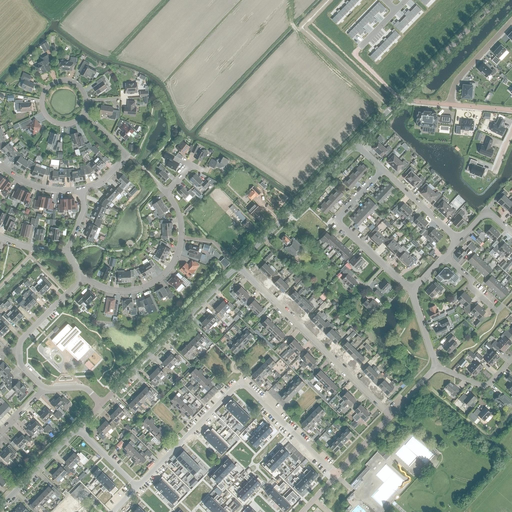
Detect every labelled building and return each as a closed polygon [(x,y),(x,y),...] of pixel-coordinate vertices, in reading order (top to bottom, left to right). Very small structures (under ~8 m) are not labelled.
[(188,0),(181,0),(176,5),(182,11),(190,2),(188,0)] [(229,0),(221,0),(217,5),(222,10),(231,1),(229,0)] [(255,0),(251,0),(245,7),(251,12),(259,3),(255,0)] [(346,4),(340,11),(345,15),(353,7),(349,2),(347,1),(345,3),(346,4)] [(379,2),(369,13),(373,17),(379,11),(381,13),(384,11),(386,13),(388,11),(386,9),(379,2)] [(404,10),(402,12),(406,17),(410,21),(421,10),(417,6),(410,12),(408,10),(406,12),(404,10)] [(210,7),(202,16),(207,22),(216,13),(210,7)] [(290,9),(282,17),(288,23),(296,14),(290,9)] [(338,13),(332,20),(336,24),(345,15),(340,11),(339,10),(337,12),(338,13)] [(241,11),(232,20),(238,25),(246,16),(241,11)] [(369,13),(358,24),(363,28),(369,22),(371,24),(373,22),(375,24),(377,22),(375,20),(373,17),(369,13)] [(393,21),(391,23),(393,25),(400,32),(410,21),(406,17),(400,23),(398,21),(395,23),(393,21)] [(278,22),(269,30),(275,36),(283,27),(278,22)] [(358,24),(347,35),(352,39),(358,33),(360,35),(363,32),(365,35),(367,32),(365,30),(363,28),(358,24)] [(230,27),(222,35),(227,41),(236,32),(230,27)] [(393,33),(386,39),(391,44),(399,35),(395,31),(394,29),(392,31),(393,33)] [(265,35),(256,44),(262,49),(270,41),(265,35)] [(384,41),(378,48),(382,52),(391,44),(386,39),(385,38),(383,40),(384,41)] [(51,49),(47,42),(41,45),(44,52),(51,49)] [(498,58),(506,50),(501,45),(493,54),(496,56),(492,60),(496,65),(500,60),(498,58)] [(376,50),(369,57),(374,61),(382,52),(378,48),(377,47),(375,49),(376,50)] [(41,70),(43,73),(50,69),(47,64),(51,62),(47,55),(41,58),(43,61),(38,64),(39,65),(35,67),(38,72),(41,70)] [(59,64),(59,66),(59,67),(60,67),(60,69),(72,71),(73,65),(76,65),(77,58),(71,57),(70,62),(65,62),(65,61),(64,60),(62,60),(62,61),(61,61),(60,63),(59,64)] [(91,69),(88,67),(89,64),(84,61),(81,66),(84,68),(80,74),(86,78),(87,76),(92,79),(93,77),(95,78),(98,74),(96,72),(96,71),(91,68),(91,69)] [(486,77),(490,73),(492,76),(496,71),(493,69),(491,71),(483,63),(478,69),(486,77)] [(31,92),(34,85),(29,82),(30,79),(24,77),(23,80),(25,81),(22,88),(31,92)] [(99,84),(93,88),(98,95),(107,88),(104,84),(106,82),(103,77),(97,81),(99,84)] [(475,83),(470,83),(469,83),(470,83),(470,86),(469,86),(463,85),(462,98),(471,98),(472,86),(475,87),(475,83)] [(126,85),(126,93),(137,93),(137,84),(126,85)] [(149,97),(148,86),(145,86),(145,91),(140,92),(140,97),(149,97)] [(32,111),(31,103),(27,104),(27,103),(23,103),(22,100),(15,101),(15,104),(20,104),(21,112),(27,112),(27,111),(32,111)] [(136,108),(134,108),(135,102),(128,102),(128,107),(124,107),(124,114),(130,115),(129,116),(136,117),(136,108)] [(117,119),(118,114),(116,114),(116,112),(112,112),(113,108),(101,106),(100,114),(109,116),(108,119),(111,119),(115,120),(115,119),(117,119)] [(424,113),(418,112),(418,115),(417,115),(416,123),(417,123),(417,126),(423,127),(423,123),(429,124),(429,127),(435,128),(435,125),(437,125),(437,119),(440,120),(440,123),(451,124),(451,117),(440,116),(440,118),(437,118),(437,117),(436,117),(436,114),(431,113),(431,112),(424,111),(424,113)] [(494,123),(491,131),(502,136),(505,128),(501,127),(502,125),(503,125),(505,121),(499,118),(496,124),(494,123)] [(40,124),(39,124),(38,122),(35,120),(32,122),(30,119),(20,124),(23,131),(30,127),(34,134),(42,127),(40,124)] [(125,140),(134,132),(127,125),(129,122),(120,120),(118,125),(120,127),(119,128),(123,132),(120,135),(125,140)] [(456,126),(456,134),(460,134),(461,129),(464,130),(464,131),(469,131),(469,130),(473,130),(473,121),(461,120),(461,126),(456,126)] [(51,133),(48,143),(54,145),(53,149),(59,150),(61,143),(56,142),(58,135),(55,135),(55,134),(51,133)] [(78,133),(71,135),(74,144),(78,143),(79,147),(85,145),(83,138),(82,136),(79,137),(78,133)] [(0,146),(4,144),(6,143),(4,141),(6,140),(6,139),(8,138),(7,135),(4,136),(3,134),(0,136),(0,146)] [(380,144),(383,141),(381,139),(382,139),(379,136),(374,142),(377,144),(372,149),(377,153),(383,146),(380,144)] [(493,141),(487,139),(484,146),(482,146),(479,153),(490,158),(493,150),(490,149),(493,141)] [(193,147),(191,145),(190,147),(182,141),(179,145),(176,149),(184,155),(188,149),(191,151),(193,147)] [(4,144),(0,146),(0,150),(1,151),(1,150),(5,155),(13,148),(11,146),(13,145),(11,142),(9,144),(9,143),(7,145),(6,143),(4,144)] [(388,155),(392,150),(388,146),(386,149),(383,146),(377,153),(381,157),(386,153),(388,155)] [(13,148),(5,155),(9,159),(8,160),(11,163),(14,159),(19,153),(17,152),(13,148)] [(207,151),(204,150),(202,151),(201,152),(198,150),(194,158),(200,161),(203,156),(204,157),(206,156),(208,154),(207,151)] [(174,157),(168,154),(166,152),(163,158),(169,161),(167,166),(175,170),(179,164),(172,160),(174,157)] [(387,162),(392,167),(399,160),(394,155),(395,154),(393,152),(389,156),(391,158),(387,162)] [(19,153),(14,159),(17,161),(14,165),(19,169),(25,160),(22,158),(23,156),(19,153)] [(96,159),(94,162),(101,169),(105,164),(102,161),(104,159),(98,153),(96,155),(94,157),(96,159)] [(218,160),(216,160),(216,161),(211,159),(208,165),(214,168),(214,167),(215,168),(217,167),(218,168),(220,168),(222,167),(223,166),(225,167),(229,160),(223,157),(222,160),(221,159),(219,159),(218,160)] [(27,162),(25,160),(19,169),(24,172),(27,167),(30,170),(33,163),(29,159),(27,162)] [(471,159),(466,171),(470,173),(481,177),(484,169),(476,165),(477,162),(471,159)] [(402,162),(399,160),(392,167),(397,171),(400,167),(403,170),(408,164),(404,160),(402,162)] [(89,162),(86,166),(90,173),(93,170),(97,173),(101,169),(94,162),(91,164),(89,162)] [(33,163),(30,170),(34,171),(32,176),(37,178),(40,168),(37,167),(38,164),(36,164),(33,163)] [(358,167),(365,173),(368,169),(362,163),(358,167)] [(161,171),(157,175),(164,182),(168,178),(163,173),(166,170),(160,165),(158,168),(161,171)] [(84,174),(90,173),(86,166),(80,167),(81,170),(78,171),(80,181),(86,180),(84,174)] [(40,168),(37,178),(42,180),(44,175),(48,176),(49,168),(46,167),(46,170),(40,168)] [(365,173),(358,167),(354,171),(361,177),(365,173)] [(404,178),(409,183),(416,176),(413,173),(415,170),(411,167),(406,172),(408,174),(404,178)] [(52,182),(58,182),(59,172),(53,171),(53,169),(50,168),(49,176),(53,176),(52,182)] [(65,177),(69,177),(68,170),(63,169),(63,172),(59,172),(58,182),(64,183),(65,177)] [(74,169),(68,170),(69,177),(73,177),(74,182),(80,181),(78,171),(74,171),(74,169)] [(361,177),(354,171),(351,175),(357,181),(361,177)] [(197,187),(197,186),(198,187),(200,187),(202,185),(205,189),(210,184),(212,186),(216,182),(209,178),(206,180),(204,182),(195,174),(190,180),(197,187)] [(357,181),(351,175),(347,179),(353,185),(357,181)] [(123,176),(118,180),(122,184),(119,187),(123,191),(126,188),(131,183),(129,182),(123,176)] [(419,178),(416,176),(409,183),(414,187),(416,185),(418,187),(425,180),(421,176),(419,178)] [(353,185),(347,179),(343,183),(350,189),(353,185)] [(11,184),(6,180),(0,187),(0,188),(3,191),(1,193),(3,195),(5,197),(11,190),(9,188),(11,184)] [(384,185),(391,191),(394,188),(387,182),(384,185)] [(420,193),(425,198),(432,191),(427,186),(428,185),(426,183),(422,187),(424,189),(420,193)] [(381,188),(388,194),(391,191),(384,185),(381,188)] [(112,186),(108,191),(115,198),(119,193),(120,194),(123,191),(119,187),(116,190),(112,186)] [(257,198),(261,194),(253,186),(249,190),(251,192),(256,196),(257,198)] [(14,191),(10,199),(19,203),(20,201),(25,191),(18,188),(17,193),(14,191)] [(183,188),(178,193),(184,199),(189,194),(192,198),(195,195),(190,190),(188,192),(183,188)] [(333,192),(340,198),(344,194),(337,188),(333,192)] [(379,191),(385,197),(388,194),(381,188),(379,191)] [(25,191),(20,201),(26,203),(26,205),(25,206),(28,208),(29,206),(32,199),(29,198),(31,194),(25,191)] [(104,196),(100,200),(104,202),(109,206),(112,203),(111,202),(115,198),(108,191),(103,195),(104,196)] [(376,194),(382,201),(385,197),(379,191),(376,194)] [(432,191),(425,198),(430,202),(434,198),(436,200),(441,195),(437,191),(435,193),(432,191)] [(497,202),(502,206),(508,200),(505,197),(508,194),(504,191),(500,195),(502,197),(497,202)] [(340,198),(333,192),(330,196),(336,202),(340,198)] [(380,204),(382,201),(376,194),(373,197),(380,204)] [(336,202),(330,196),(326,200),(332,206),(336,202)] [(44,208),(46,198),(39,197),(38,201),(35,200),(33,209),(39,210),(39,207),(44,208)] [(441,213),(448,206),(445,203),(447,200),(443,197),(438,202),(440,204),(436,208),(441,213)] [(52,199),(46,198),(44,208),(48,209),(47,212),(50,212),(49,213),(52,214),(54,204),(51,203),(52,199)] [(68,210),(68,199),(61,200),(61,204),(58,204),(58,213),(64,213),(64,210),(68,210)] [(74,199),(68,199),(68,210),(72,209),(73,212),(75,212),(78,212),(77,203),(75,204),(74,199)] [(365,203),(373,210),(377,206),(369,199),(365,203)] [(97,205),(95,210),(104,214),(106,209),(107,209),(108,209),(110,210),(111,208),(109,207),(109,206),(104,202),(100,200),(98,205),(97,205)] [(164,205),(160,200),(156,202),(155,200),(149,203),(151,206),(152,205),(156,210),(164,205)] [(332,206),(326,200),(322,204),(329,210),(332,206)] [(511,206),(511,200),(511,202),(508,200),(502,206),(507,210),(511,206)] [(258,212),(261,209),(255,203),(248,211),(253,217),(259,222),(263,217),(258,212)] [(361,207),(370,214),(373,210),(365,203),(361,207)] [(329,210),(322,204),(318,208),(325,214),(329,210)] [(408,208),(404,204),(400,208),(397,206),(392,212),(395,214),(396,213),(400,217),(402,215),(408,208)] [(164,205),(156,210),(159,215),(158,216),(160,219),(165,215),(163,213),(167,210),(164,205)] [(243,222),(241,224),(250,233),(255,228),(238,211),(233,206),(229,209),(235,214),(243,222)] [(453,210),(448,206),(441,213),(446,217),(450,213),(452,215),(456,211),(454,209),(453,210)] [(358,211),(366,218),(370,214),(361,207),(358,211)] [(408,208),(402,215),(406,219),(412,211),(408,208)] [(95,210),(92,216),(97,218),(95,222),(101,224),(103,220),(101,220),(104,214),(95,210)] [(458,228),(464,221),(461,218),(465,214),(461,210),(453,218),(456,220),(453,224),(458,228)] [(354,215),(362,222),(366,218),(358,211),(354,215)] [(4,222),(3,224),(6,225),(4,229),(10,232),(14,223),(16,219),(12,218),(7,215),(4,222)] [(358,226),(362,222),(354,215),(350,219),(358,226)] [(424,220),(420,216),(415,221),(412,218),(408,222),(411,225),(413,223),(417,227),(424,220)] [(162,224),(163,230),(172,229),(172,223),(167,224),(167,220),(160,221),(160,224),(162,224)] [(428,223),(424,220),(417,227),(422,231),(428,223)] [(89,224),(86,229),(96,233),(98,228),(99,228),(101,224),(95,222),(94,226),(89,224)] [(31,226),(23,224),(20,236),(28,237),(31,226)] [(485,234),(489,238),(496,231),(492,227),(485,234)] [(374,243),(381,235),(377,231),(378,230),(376,228),(372,232),(374,234),(370,239),(374,243)] [(37,229),(35,239),(43,241),(45,230),(37,229)] [(50,239),(59,240),(59,235),(62,235),(63,231),(60,231),(60,230),(52,229),(50,239)] [(96,233),(86,229),(84,235),(89,237),(87,241),(93,243),(94,239),(93,239),(96,233)] [(172,229),(163,230),(163,236),(161,236),(161,240),(168,239),(168,236),(173,236),(172,229)] [(431,240),(432,240),(438,233),(434,229),(430,234),(427,231),(423,236),(429,242),(431,240)] [(496,231),(489,238),(494,242),(500,235),(496,231)] [(323,243),(330,236),(326,233),(320,240),(323,243)] [(428,244),(432,248),(434,246),(431,244),(433,242),(436,244),(442,237),(438,233),(432,240),(428,244)] [(285,235),(280,240),(287,246),(284,249),(294,258),(303,248),(294,239),(292,237),(290,240),(285,235)] [(330,236),(323,243),(324,244),(325,242),(328,245),(335,238),(332,235),(330,236)] [(389,239),(387,237),(385,239),(381,235),(374,243),(378,247),(383,242),(385,244),(388,240),(389,239)] [(389,239),(388,240),(390,242),(386,247),(390,251),(397,244),(393,240),(394,238),(392,236),(389,239)] [(335,238),(328,245),(331,248),(338,241),(335,238)] [(161,245),(158,251),(167,255),(170,249),(165,247),(167,244),(161,241),(159,244),(161,245)] [(338,241),(331,248),(335,251),(341,244),(338,241)] [(477,248),(471,242),(467,247),(473,252),(477,248)] [(494,248),(492,250),(495,253),(496,252),(500,256),(502,254),(509,247),(504,243),(500,248),(497,245),(494,248)] [(341,244),(335,251),(338,254),(345,247),(341,244)] [(397,244),(390,251),(394,255),(399,250),(401,252),(405,248),(403,246),(401,247),(397,244)] [(199,248),(189,246),(188,252),(194,254),(193,258),(200,260),(202,253),(198,252),(199,248)] [(345,247),(338,254),(342,257),(348,250),(345,247)] [(502,254),(500,256),(502,258),(504,256),(506,258),(511,251),(511,250),(509,247),(502,254)] [(398,259),(403,263),(409,255),(405,251),(407,249),(405,248),(401,252),(403,254),(398,259)] [(461,249),(455,256),(460,260),(466,253),(461,249)] [(348,250),(342,257),(345,261),(352,253),(348,250)] [(167,255),(158,251),(155,256),(154,255),(153,258),(158,261),(160,258),(164,261),(167,255)] [(270,252),(264,259),(266,261),(272,254),(270,252)] [(468,261),(472,265),(479,258),(474,254),(468,261)] [(409,255),(403,263),(407,267),(411,262),(413,264),(417,259),(415,257),(413,256),(412,257),(409,255)] [(230,263),(224,257),(220,262),(225,267),(230,263)] [(364,262),(359,257),(357,260),(354,257),(349,263),(357,270),(364,262)] [(477,269),(483,262),(479,258),(472,265),(477,269)] [(149,263),(144,266),(149,274),(155,271),(152,267),(155,265),(151,260),(148,261),(149,263)] [(259,269),(264,274),(271,266),(274,264),(272,262),(268,265),(263,260),(257,267),(259,269)] [(499,266),(502,269),(507,263),(504,260),(499,266)] [(511,264),(511,262),(510,260),(507,263),(502,269),(507,273),(509,270),(508,269),(511,264)] [(188,266),(186,264),(180,270),(184,274),(185,273),(189,277),(195,270),(194,270),(198,266),(194,263),(192,262),(188,266)] [(477,269),(481,273),(487,266),(483,262),(477,269)] [(103,269),(100,278),(106,280),(110,271),(111,269),(104,266),(103,269)] [(149,274),(144,266),(139,269),(138,268),(135,270),(139,275),(142,274),(144,278),(149,274)] [(268,279),(271,276),(274,278),(278,274),(271,266),(264,274),(268,279)] [(487,266),(481,273),(485,277),(491,270),(487,266)] [(351,289),(357,283),(351,277),(354,274),(347,268),(343,273),(346,276),(342,281),(351,289)] [(459,278),(448,268),(446,268),(445,268),(444,268),(435,278),(440,282),(443,279),(449,279),(454,283),(459,278)] [(125,282),(124,273),(124,270),(118,271),(115,271),(115,278),(118,278),(118,283),(125,282)] [(130,272),(124,273),(125,282),(131,282),(131,277),(134,277),(134,271),(130,271),(130,272)] [(274,284),(278,289),(287,280),(282,276),(284,274),(281,271),(278,274),(274,278),(277,281),(274,284)] [(173,278),(172,277),(168,282),(171,285),(176,289),(181,284),(186,288),(191,282),(183,276),(180,279),(176,275),(173,278)] [(40,285),(46,292),(50,288),(50,287),(52,285),(42,276),(40,278),(43,282),(40,285)] [(485,283),(489,287),(495,280),(491,276),(485,283)] [(293,287),(287,280),(278,289),(283,293),(286,290),(288,292),(293,287)] [(494,291),(500,284),(495,280),(489,287),(494,291)] [(385,281),(379,287),(384,292),(390,285),(385,281)] [(494,291),(498,295),(504,288),(500,284),(494,291)] [(42,296),(46,292),(40,285),(37,288),(35,286),(34,288),(32,286),(30,288),(34,293),(37,290),(42,296)] [(288,295),(294,301),(302,292),(307,288),(305,285),(298,292),(294,288),(288,295)] [(443,289),(439,285),(436,288),(433,285),(426,293),(431,298),(436,293),(438,295),(443,289)] [(233,297),(236,295),(239,298),(245,292),(241,288),(239,290),(236,288),(234,286),(231,290),(232,291),(230,294),(233,297)] [(172,293),(168,295),(163,287),(155,292),(158,296),(157,296),(160,300),(167,296),(169,299),(174,296),(172,293)] [(504,288),(498,295),(502,299),(508,292),(504,288)] [(29,289),(23,296),(24,297),(27,300),(33,306),(37,302),(32,297),(34,294),(29,289)] [(383,295),(377,289),(374,293),(380,298),(383,295)] [(305,295),(302,292),(294,301),(298,305),(310,293),(308,291),(305,295)] [(312,291),(310,293),(298,305),(303,309),(309,303),(312,300),(310,298),(314,293),(312,291)] [(324,300),(329,295),(324,291),(320,296),(324,300)] [(96,297),(94,296),(89,292),(84,297),(81,294),(75,300),(80,305),(83,302),(87,305),(93,299),(93,300),(96,297)] [(245,292),(239,298),(241,300),(239,301),(244,306),(245,305),(249,301),(247,299),(249,296),(245,292)] [(457,300),(461,303),(468,296),(463,293),(459,298),(456,295),(451,300),(454,303),(457,300)] [(144,306),(145,306),(148,313),(156,309),(150,297),(145,299),(144,296),(137,300),(138,307),(141,307),(142,308),(144,307),(144,306)] [(461,303),(465,307),(463,309),(466,311),(472,305),(469,303),(472,300),(468,296),(461,303)] [(20,300),(17,303),(22,307),(25,311),(28,308),(29,310),(33,306),(27,300),(24,297),(20,301),(20,300)] [(108,298),(105,313),(113,315),(113,314),(116,315),(118,304),(114,304),(115,300),(108,298)] [(379,306),(373,301),(371,303),(367,299),(362,304),(369,311),(374,307),(376,309),(379,306)] [(133,308),(132,300),(122,301),(123,310),(126,310),(126,311),(130,310),(130,315),(137,315),(136,308),(133,308)] [(219,306),(225,312),(228,309),(230,310),(234,307),(229,302),(226,304),(223,301),(219,306)] [(249,301),(245,305),(247,307),(248,307),(252,311),(258,305),(254,301),(252,303),(249,301)] [(303,309),(307,313),(309,311),(311,314),(316,309),(309,303),(303,309)] [(258,305),(252,311),(257,315),(256,316),(258,318),(263,314),(260,312),(263,309),(258,305)] [(429,308),(431,312),(428,313),(431,319),(438,316),(439,319),(445,316),(444,313),(440,315),(437,309),(435,305),(429,308)] [(471,312),(475,316),(481,309),(477,305),(474,308),(472,305),(466,311),(469,314),(471,312)] [(215,315),(220,320),(224,317),(222,315),(225,312),(219,306),(214,310),(217,313),(215,315)] [(320,306),(315,311),(317,313),(310,320),(315,325),(326,314),(324,312),(322,313),(320,311),(322,308),(320,306)] [(11,311),(19,320),(23,316),(17,310),(15,308),(14,310),(11,312),(11,311)] [(481,309),(475,316),(479,319),(485,313),(481,309)] [(15,324),(19,320),(11,311),(7,315),(5,313),(3,316),(7,320),(10,318),(15,324)] [(325,329),(334,321),(331,318),(328,321),(325,318),(328,315),(326,314),(315,325),(320,329),(322,327),(325,329)] [(205,319),(212,325),(215,322),(217,324),(220,320),(215,315),(213,318),(210,315),(205,319)] [(212,325),(205,319),(201,324),(204,327),(202,329),(207,334),(210,331),(208,329),(212,325)] [(262,320),(257,325),(261,328),(263,326),(266,329),(271,323),(267,319),(264,322),(262,320)] [(446,328),(450,326),(447,319),(440,322),(441,326),(435,329),(438,336),(448,331),(446,328)] [(0,327),(5,333),(9,329),(3,323),(2,323),(0,321),(0,327)] [(338,331),(340,329),(336,325),(336,324),(334,321),(325,329),(328,332),(325,335),(330,339),(338,331)] [(271,323),(266,329),(270,333),(276,327),(271,323)] [(52,340),(52,341),(53,341),(60,348),(61,347),(64,349),(65,348),(77,360),(78,360),(79,360),(91,347),(91,346),(79,334),(81,332),(76,326),(73,328),(69,324),(68,324),(67,324),(52,340)] [(245,332),(243,334),(249,340),(253,336),(251,335),(248,332),(250,330),(249,330),(246,327),(243,330),(245,332)] [(272,339),(280,331),(276,327),(270,333),(272,336),(271,338),(272,339)] [(275,341),(276,340),(278,342),(284,336),(280,331),(272,339),(275,341)] [(342,337),(339,335),(341,333),(338,331),(330,339),(335,344),(342,337)] [(502,339),(500,341),(508,348),(511,343),(507,339),(509,337),(504,332),(500,337),(502,339)] [(238,339),(244,345),(249,340),(243,334),(241,333),(240,334),(239,335),(240,337),(238,339)] [(198,334),(194,339),(200,344),(201,344),(203,341),(207,345),(210,341),(203,335),(201,336),(198,334)] [(449,342),(443,348),(449,353),(457,345),(452,340),(455,338),(451,334),(446,339),(449,342)] [(236,342),(234,344),(240,349),(244,345),(238,339),(237,337),(234,340),(236,342)] [(290,353),(298,344),(294,340),(292,342),(288,338),(279,347),(281,350),(286,345),(288,346),(290,348),(288,351),(290,353)] [(196,349),(199,346),(202,349),(204,347),(201,344),(200,344),(194,339),(190,343),(196,349)] [(356,341),(354,339),(350,342),(348,340),(342,347),(346,351),(356,341)] [(230,340),(228,342),(232,346),(229,349),(235,355),(240,349),(234,344),(230,340)] [(357,349),(358,348),(355,346),(358,343),(356,341),(346,351),(350,356),(357,349)] [(508,348),(500,341),(498,343),(495,341),(491,345),(498,351),(500,349),(504,352),(508,348)] [(190,343),(185,348),(192,353),(194,350),(198,354),(199,352),(196,349),(190,343)] [(296,355),(298,357),(303,353),(300,351),(303,348),(298,344),(290,353),(292,355),(295,352),(297,354),(296,355)] [(192,353),(185,348),(181,352),(187,358),(190,355),(193,358),(195,356),(192,353)] [(350,356),(355,360),(361,353),(364,351),(362,349),(359,351),(357,349),(350,356)] [(289,353),(286,350),(280,357),(283,359),(289,353)] [(488,355),(495,361),(497,359),(497,360),(500,357),(492,350),(488,355)] [(476,357),(470,351),(467,354),(473,359),(476,357)] [(306,363),(311,357),(307,353),(305,355),(303,353),(298,357),(301,359),(303,361),(300,365),(302,367),(306,363)] [(359,364),(362,362),(364,364),(371,357),(367,353),(364,356),(361,353),(355,360),(359,364)] [(166,359),(173,365),(176,362),(178,363),(181,360),(177,355),(174,357),(171,354),(166,359)] [(495,361),(488,355),(484,360),(491,366),(494,363),(493,363),(495,361)] [(313,372),(314,371),(318,368),(314,364),(316,361),(311,357),(306,363),(302,367),(304,369),(307,365),(310,367),(309,368),(313,372)] [(270,358),(265,363),(271,369),(275,364),(270,358)] [(467,362),(463,358),(458,364),(462,368),(467,362)] [(163,369),(168,374),(171,370),(170,368),(173,365),(166,359),(162,363),(166,367),(163,369)] [(375,368),(371,364),(372,362),(370,360),(363,367),(365,369),(363,371),(368,376),(375,368)] [(476,361),(472,365),(479,372),(480,370),(481,370),(483,367),(476,361)] [(270,370),(271,369),(265,363),(261,367),(266,373),(267,372),(270,375),(272,373),(270,370)] [(479,372),(472,365),(468,370),(475,377),(478,374),(477,373),(479,372)] [(10,369),(7,366),(0,373),(4,377),(2,380),(4,382),(11,376),(8,374),(11,371),(10,370),(10,369)] [(261,367),(256,372),(262,378),(266,373),(261,367)] [(368,376),(372,380),(377,376),(380,379),(384,374),(381,371),(379,374),(377,372),(380,370),(377,367),(375,368),(368,376)] [(153,372),(159,378),(163,375),(165,377),(168,374),(163,369),(161,371),(158,368),(153,372)] [(193,380),(201,371),(200,369),(198,371),(195,369),(190,374),(193,377),(190,380),(192,381),(193,380)] [(198,383),(204,377),(201,374),(203,373),(201,371),(193,380),(195,382),(196,381),(198,383)] [(320,371),(317,374),(314,371),(313,372),(310,375),(313,378),(314,377),(318,381),(324,375),(320,371)] [(159,378),(153,372),(149,377),(152,380),(150,382),(155,387),(158,383),(156,382),(159,378)] [(260,380),(262,378),(256,372),(252,376),(257,382),(261,386),(263,383),(260,380)] [(384,374),(380,379),(382,381),(378,386),(383,391),(392,381),(387,377),(389,375),(386,372),(384,374)] [(324,375),(318,381),(322,385),(329,379),(324,375)] [(204,377),(198,383),(202,387),(210,379),(208,378),(206,379),(204,377)] [(292,381),(300,389),(304,384),(298,378),(294,383),(292,381)] [(202,387),(200,389),(204,394),(212,386),(210,383),(212,381),(210,379),(202,387)] [(325,391),(333,383),(329,379),(322,385),(325,387),(323,389),(325,391)] [(289,387),(295,393),(300,389),(292,381),(290,383),(292,385),(289,387)] [(399,388),(392,381),(383,391),(387,395),(390,393),(392,395),(399,388)] [(23,385),(20,383),(19,382),(14,386),(12,384),(7,389),(10,391),(12,389),(16,393),(23,385)] [(452,394),(451,395),(454,397),(460,390),(456,387),(455,387),(449,382),(444,388),(452,394)] [(335,391),(337,388),(333,383),(325,391),(327,393),(328,391),(331,394),(332,394),(334,395),(337,392),(335,391)] [(26,388),(23,385),(16,393),(20,397),(18,399),(20,402),(25,397),(23,394),(27,390),(26,389),(26,388)] [(193,394),(195,392),(194,392),(199,387),(196,385),(194,387),(192,389),(190,391),(193,394)] [(146,387),(142,391),(148,398),(149,398),(152,401),(156,396),(158,394),(151,387),(149,389),(146,387)] [(295,393),(289,387),(285,392),(291,398),(295,393)] [(152,401),(149,398),(148,398),(142,391),(137,396),(144,402),(147,399),(150,402),(152,401)] [(291,398),(285,392),(280,397),(281,397),(283,399),(284,401),(286,402),(286,403),(291,398)] [(340,404),(342,406),(345,402),(351,396),(347,392),(345,394),(343,392),(338,396),(340,399),(341,398),(343,401),(340,404)] [(476,399),(470,394),(467,397),(463,394),(458,400),(464,405),(465,403),(469,406),(470,405),(472,408),(475,405),(473,402),(476,399)] [(181,396),(179,398),(176,395),(171,401),(173,403),(171,405),(173,407),(182,397),(181,396)] [(500,395),(495,400),(499,404),(497,406),(500,409),(502,406),(502,407),(505,403),(508,406),(510,404),(511,405),(511,401),(510,400),(508,398),(506,400),(500,395)] [(137,396),(133,401),(139,407),(140,407),(143,404),(146,407),(147,405),(144,402),(137,396)] [(349,407),(351,409),(356,405),(354,403),(356,401),(351,396),(345,402),(342,406),(344,408),(347,404),(350,407),(349,407)] [(60,397),(56,401),(61,406),(60,406),(66,411),(71,406),(71,405),(71,404),(64,397),(61,399),(60,397)] [(177,407),(179,409),(185,404),(183,402),(185,400),(182,397),(173,407),(175,409),(177,407)] [(11,408),(1,398),(0,399),(0,401),(3,404),(0,407),(7,413),(11,408)] [(56,401),(54,399),(50,403),(57,409),(60,406),(61,406),(56,401)] [(231,400),(225,406),(226,407),(226,408),(229,411),(236,404),(233,401),(232,401),(231,400)] [(134,413),(135,412),(138,408),(141,412),(143,410),(140,407),(139,407),(133,401),(129,405),(130,407),(129,408),(134,413)] [(185,404),(179,409),(182,412),(180,414),(182,415),(191,406),(190,404),(188,407),(185,404)] [(236,404),(229,411),(233,415),(240,407),(236,404)] [(352,417),(354,420),(364,409),(360,405),(358,407),(356,405),(351,409),(353,412),(354,411),(356,413),(352,417)] [(191,406),(182,415),(183,417),(185,415),(188,418),(193,412),(191,410),(193,408),(191,406)] [(42,411),(44,413),(49,418),(52,414),(46,407),(42,411)] [(233,415),(232,415),(236,419),(243,411),(240,407),(233,415)] [(319,407),(314,411),(320,417),(324,413),(319,407)] [(119,408),(114,412),(120,418),(123,415),(125,417),(126,416),(128,417),(131,415),(129,413),(124,408),(122,411),(119,408)] [(491,414),(491,413),(485,408),(481,412),(477,409),(473,414),(471,412),(468,416),(467,416),(474,422),(474,421),(477,418),(479,416),(484,421),(491,414)] [(364,409),(354,420),(356,422),(360,417),(363,420),(362,420),(364,422),(369,418),(367,416),(369,414),(364,409)] [(243,411),(236,419),(239,422),(247,414),(243,411)] [(314,411),(310,416),(315,422),(316,421),(319,423),(321,421),(318,419),(320,417),(314,411)] [(111,422),(116,427),(119,423),(117,421),(120,418),(114,412),(110,417),(113,420),(111,422)] [(44,413),(40,417),(47,423),(51,419),(49,418),(44,413)] [(247,414),(239,422),(243,426),(250,417),(247,414)] [(310,416),(305,420),(313,428),(314,427),(312,425),(315,422),(310,416)] [(146,428),(153,420),(151,419),(149,421),(146,418),(141,424),(146,428)] [(153,420),(146,428),(150,432),(155,427),(153,424),(155,422),(153,420)] [(313,428),(305,420),(300,425),(306,431),(309,428),(311,430),(313,428)] [(36,421),(32,425),(37,430),(38,432),(42,427),(36,421)] [(101,426),(107,432),(110,429),(112,430),(116,427),(111,422),(108,424),(105,421),(101,426)] [(33,434),(37,430),(32,425),(30,423),(26,427),(29,430),(27,432),(32,437),(34,435),(33,434)] [(265,423),(262,427),(270,434),(273,431),(272,430),(274,429),(270,425),(269,427),(265,423)] [(107,432),(101,426),(96,430),(100,433),(97,436),(102,440),(106,437),(104,435),(107,432)] [(155,427),(150,432),(154,436),(161,429),(160,427),(158,429),(155,427)] [(262,427),(259,430),(266,437),(270,434),(262,427)] [(206,435),(204,437),(207,441),(216,432),(213,428),(210,431),(208,429),(204,433),(206,435)] [(257,428),(254,432),(263,441),(266,437),(259,430),(257,428)] [(347,428),(342,433),(348,439),(353,434),(347,428)] [(163,431),(161,429),(154,436),(151,440),(152,441),(153,440),(156,443),(164,435),(161,433),(163,431)] [(216,432),(207,441),(211,444),(219,435),(216,432)] [(247,432),(245,434),(250,439),(248,441),(256,448),(260,444),(251,435),(247,432)] [(254,432),(251,435),(260,444),(263,441),(254,432)] [(342,433),(338,438),(344,443),(348,439),(342,433)] [(22,435),(18,439),(23,444),(25,445),(29,441),(30,442),(32,440),(27,435),(25,437),(22,435)] [(219,435),(211,444),(214,448),(223,438),(219,435)] [(18,439),(17,437),(13,441),(16,444),(13,446),(18,451),(20,448),(19,447),(23,444),(18,439)] [(223,438),(214,448),(218,451),(226,442),(223,438)] [(338,438),(333,442),(339,448),(344,443),(338,438)] [(121,441),(117,445),(120,449),(125,444),(121,441)] [(129,443),(123,449),(126,451),(124,453),(126,455),(133,448),(135,446),(133,444),(131,441),(129,443)] [(226,442),(218,451),(221,454),(230,445),(226,442)] [(335,453),(339,448),(333,442),(329,447),(335,453)] [(3,451),(5,453),(10,457),(12,459),(15,455),(15,454),(17,452),(12,447),(10,450),(7,447),(3,451)] [(282,447),(279,450),(286,458),(290,454),(284,448),(282,447)] [(137,452),(133,448),(126,455),(127,457),(129,455),(132,458),(137,452)] [(381,448),(377,452),(386,460),(390,456),(381,448)] [(279,450),(276,454),(283,461),(286,458),(279,450)] [(12,459),(10,457),(5,453),(3,451),(0,454),(0,455),(1,457),(3,458),(1,461),(7,466),(9,464),(8,463),(12,459)] [(171,462),(169,464),(173,469),(175,466),(187,455),(183,451),(176,458),(178,460),(174,463),(174,464),(171,462)] [(132,462),(134,464),(144,454),(142,452),(140,454),(137,452),(132,458),(134,460),(132,462)] [(74,453),(69,458),(76,464),(79,461),(83,465),(88,460),(80,453),(79,454),(78,453),(76,455),(74,453)] [(144,454),(134,464),(136,465),(138,463),(140,466),(146,460),(143,458),(146,456),(146,455),(145,453),(144,454)] [(276,454),(272,457),(280,465),(283,461),(276,454)] [(187,455),(175,466),(177,468),(180,465),(182,466),(190,458),(187,455)] [(272,457),(269,461),(276,468),(280,465),(272,457)] [(69,458),(65,462),(68,465),(66,468),(71,472),(73,474),(75,472),(73,470),(74,469),(73,467),(76,464),(69,458)] [(183,468),(180,471),(182,473),(183,472),(194,461),(190,458),(182,466),(183,468)] [(228,459),(225,462),(233,470),(236,467),(228,459)] [(194,461),(183,472),(185,474),(188,470),(190,472),(197,464),(194,461)] [(266,465),(264,467),(268,471),(270,469),(275,473),(278,470),(276,468),(269,461),(265,464),(266,465)] [(225,462),(221,465),(229,473),(230,471),(233,474),(235,472),(233,470),(225,462)] [(191,473),(187,478),(189,480),(196,472),(198,474),(202,470),(200,468),(197,464),(190,472),(191,473)] [(221,465),(218,469),(225,477),(227,478),(229,476),(232,479),(233,477),(229,473),(221,465)] [(71,472),(66,468),(64,470),(61,467),(56,471),(63,477),(66,474),(67,476),(71,472)] [(367,467),(350,485),(354,489),(363,480),(361,478),(370,469),(367,467)] [(98,468),(92,474),(96,479),(103,472),(98,468)] [(218,469),(215,472),(222,479),(225,477),(218,469)] [(306,469),(305,471),(314,480),(318,475),(312,469),(309,472),(306,469)] [(63,477),(56,471),(52,476),(55,479),(53,481),(58,486),(61,482),(59,481),(63,477)] [(305,474),(302,477),(310,484),(314,480),(305,471),(303,473),(305,474)] [(96,479),(93,482),(95,483),(98,480),(101,483),(107,477),(103,472),(96,479)] [(212,477),(210,479),(214,482),(215,481),(219,484),(217,486),(221,490),(225,486),(221,483),(223,481),(222,479),(215,472),(211,476),(212,477)] [(245,475),(243,477),(248,481),(246,483),(247,484),(254,491),(258,488),(246,477),(245,475)] [(248,475),(246,477),(258,488),(261,484),(260,483),(262,481),(258,477),(256,479),(253,476),(251,478),(248,475)] [(104,486),(101,489),(102,490),(111,481),(107,477),(101,483),(104,486)] [(160,481),(155,487),(158,491),(167,481),(162,477),(159,480),(160,481)] [(295,477),(293,479),(297,484),(295,487),(301,493),(306,488),(296,478),(295,477)] [(297,477),(296,478),(306,488),(310,484),(302,477),(300,479),(297,477)] [(111,481),(102,490),(104,492),(106,489),(113,494),(118,489),(115,486),(116,485),(111,481)] [(167,481),(158,491),(162,494),(171,485),(167,481)] [(269,488),(265,492),(271,499),(283,486),(286,484),(283,482),(279,487),(276,484),(271,490),(269,488)] [(171,485),(162,494),(165,497),(177,485),(175,484),(172,487),(171,485)] [(247,484),(244,487),(251,494),(254,491),(247,484)] [(177,485),(165,497),(169,501),(178,492),(176,490),(179,487),(177,485)] [(234,485),(233,487),(238,492),(236,493),(239,497),(238,498),(242,502),(243,501),(244,501),(248,498),(236,487),(234,485)] [(237,487),(236,487),(248,498),(251,494),(244,487),(242,489),(239,486),(237,487)] [(283,486),(271,499),(276,503),(282,497),(279,494),(285,488),(283,486)] [(49,487),(44,491),(50,497),(51,497),(53,499),(56,496),(57,497),(60,494),(53,487),(51,489),(49,487)] [(217,487),(214,490),(219,496),(222,493),(217,487)] [(44,491),(40,496),(46,502),(46,501),(49,503),(51,501),(52,502),(54,500),(53,499),(51,497),(50,497),(44,491)] [(282,497),(276,503),(280,507),(294,493),(292,491),(285,498),(283,496),(282,497)] [(178,492),(169,501),(172,504),(173,504),(174,505),(178,502),(176,500),(181,495),(178,492)] [(294,493),(280,507),(285,511),(291,504),(289,502),(293,498),(295,500),(298,497),(294,493)] [(91,495),(88,498),(96,505),(99,502),(92,494),(91,495)] [(104,504),(107,501),(101,495),(98,498),(104,504)] [(209,496),(203,502),(205,504),(204,504),(208,508),(216,499),(219,496),(217,495),(213,499),(211,497),(210,498),(209,496)] [(42,507),(42,506),(45,503),(48,506),(50,505),(46,501),(46,502),(40,496),(35,500),(42,507)] [(216,499),(208,508),(211,511),(221,501),(223,499),(221,498),(218,501),(216,499)] [(236,505),(232,510),(233,511),(234,511),(241,505),(235,499),(233,502),(236,505)] [(42,507),(35,500),(31,505),(35,509),(34,510),(35,511),(39,511),(38,510),(40,508),(44,511),(45,509),(42,506),(42,507)] [(221,501),(211,511),(216,511),(222,507),(220,505),(223,502),(221,501)]
